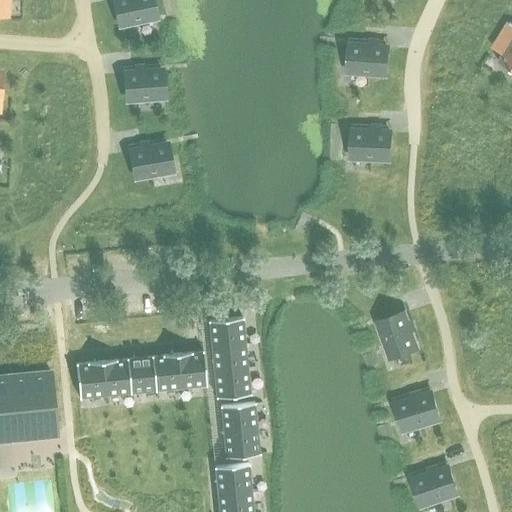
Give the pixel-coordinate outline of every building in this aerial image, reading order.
[(150,0),(113,0),(118,25),(154,17),(150,0)] [(511,70),(511,24),(509,22),(504,30),(511,34),(511,37),(497,62),(511,70)] [(350,44),(348,71),(385,73),(386,46),(350,44)] [(161,70),(125,73),(127,100),(163,97),(161,70)] [(388,158),(389,131),(353,130),(352,157),(388,158)] [(166,144),(130,151),(135,177),(171,171),(166,144)] [(404,311),(378,320),(390,355),(416,346),(404,311)] [(241,316),(208,320),(210,345),(244,342),(244,341),(241,316)] [(244,342),(210,345),(213,370),(246,367),(244,342)] [(190,351),(176,352),(179,386),(206,384),(202,350),(190,351)] [(162,354),(151,355),(154,389),(179,386),(176,352),(162,354)] [(151,355),(126,358),(129,391),(154,389),(151,355)] [(115,358),(101,360),(104,394),(116,393),(129,391),(126,358),(115,359),(115,358)] [(87,362),(75,363),(78,397),(104,394),(101,360),(87,361),(87,362)] [(246,367),(213,370),(216,397),(249,393),(246,367)] [(0,438),(11,437),(56,433),(49,372),(0,376),(0,438)] [(432,393),(396,403),(404,429),(439,419),(432,393)] [(253,401),(219,404),(222,430),(256,427),(255,417),(253,401)] [(256,427),(222,430),(225,456),(258,453),(256,427)] [(247,462),(214,466),(216,492),(250,488),(247,462)] [(448,467),(414,479),(422,504),(457,493),(448,467)] [(252,511),(250,488),(216,492),(218,511),(252,511)]
